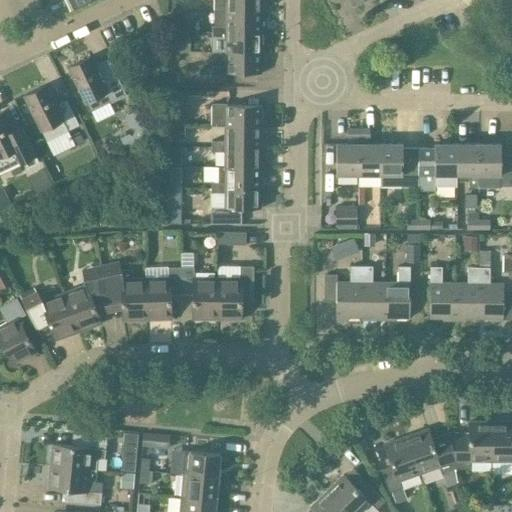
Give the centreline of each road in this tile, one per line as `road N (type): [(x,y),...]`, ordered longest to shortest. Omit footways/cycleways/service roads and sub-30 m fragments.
road 1 (residential): [(0,509),(7,418),(20,400),(105,357),(271,355)]
road 2 (residential): [(300,79),(296,216),(274,239),(271,355)]
road 3 (residential): [(298,397),(328,382),(511,373)]
road 4 (residential): [(511,99),(341,95),(300,79)]
road 5 (residential): [(445,0),(300,79)]
road 6 (residential): [(256,511),(267,438),(298,397)]
